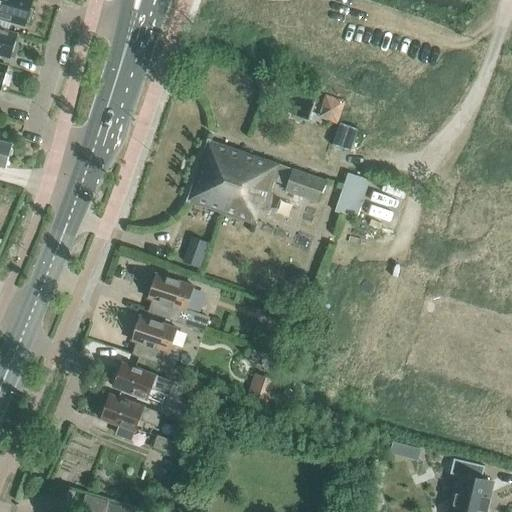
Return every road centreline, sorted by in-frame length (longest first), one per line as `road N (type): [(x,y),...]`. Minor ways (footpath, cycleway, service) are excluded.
road 1 (residential): [(132,33),(83,20),(63,34),(43,120),(61,138),(94,151)]
road 2 (residential): [(21,338),(65,360),(74,384),(41,461),(27,468),(0,463)]
road 3 (primary): [(21,338),(94,151)]
road 4 (track): [(413,164),(467,109),(510,0)]
road 5 (primary): [(94,151),(132,33)]
